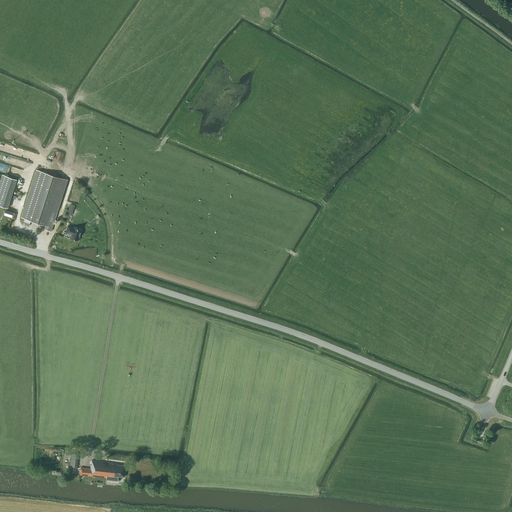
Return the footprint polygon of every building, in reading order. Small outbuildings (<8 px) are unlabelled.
[(50,231),(67,180),(37,170),(22,217),(46,225),(44,229),(50,231)] [(0,180),(0,205),(8,208),(17,179),(2,174),(0,180)] [(78,202),(81,191),(72,189),(69,200),(78,202)] [(71,237),(78,240),(82,229),(74,227),(68,225),(66,232),(72,234),(71,237)] [(91,465),(90,468),(81,467),(80,475),(117,479),(118,476),(124,477),(126,465),(118,464),(114,463),(92,460),(91,465)]
